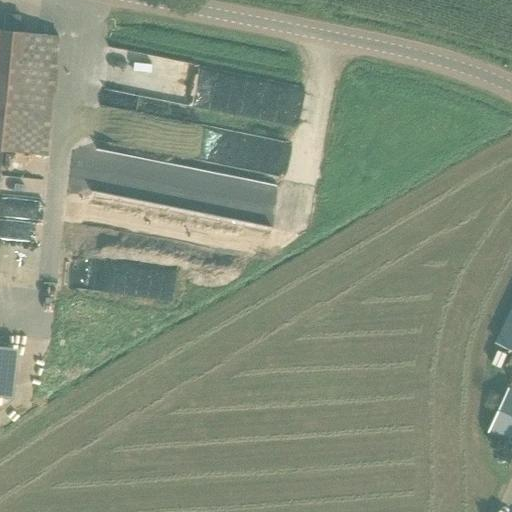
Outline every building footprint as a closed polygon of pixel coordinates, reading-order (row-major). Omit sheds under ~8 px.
[(19,15),(2,13),(0,27),(18,29),(19,15)] [(0,30),(0,154),(30,157),(31,151),(46,152),(58,36),(0,30)] [(113,51),(107,91),(206,107),(212,66),(113,51)] [(83,141),(275,172),(280,141),(88,109),(83,141)] [(511,308),(495,343),(511,350),(511,308)] [(0,344),(0,395),(11,397),(14,346),(0,344)] [(498,365),(509,356),(503,348),(492,358),(498,365)] [(511,391),(508,390),(500,406),(489,432),(511,441),(511,391)]
